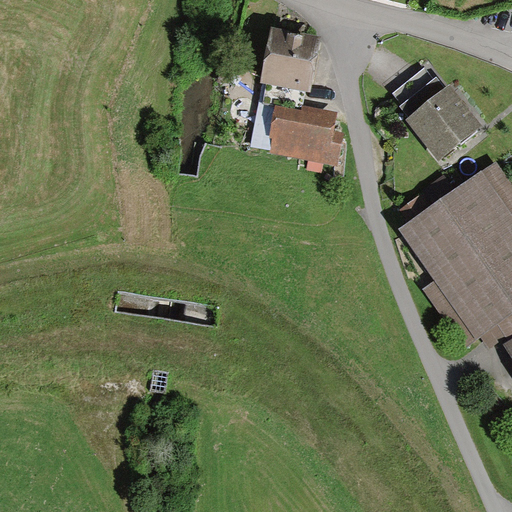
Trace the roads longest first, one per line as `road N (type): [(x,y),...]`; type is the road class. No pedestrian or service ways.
road 1 (unclassified): [(350,9),(349,74),(386,251),(493,511)]
road 2 (unclassified): [(350,9),(511,65)]
